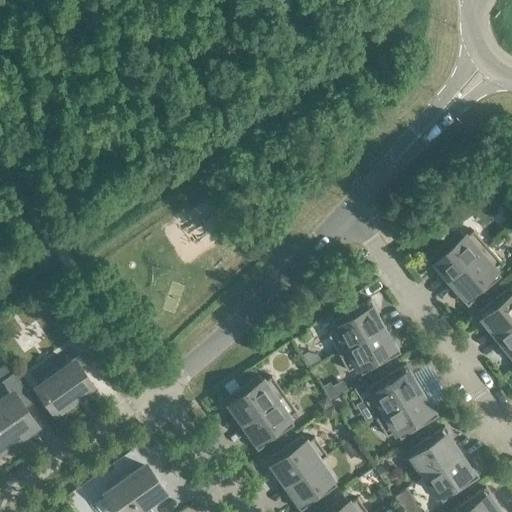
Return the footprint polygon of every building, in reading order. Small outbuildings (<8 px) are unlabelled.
[(493,197),(486,187),(476,194),(483,204),(493,197)] [(437,266),(449,280),(487,246),(473,230),(465,237),(459,230),(426,260),(434,268),(437,266)] [(501,262),(487,246),(449,280),(462,294),(459,297),(467,306),(500,276),(494,269),(501,262)] [(485,321),(497,336),(511,323),(511,290),(509,287),(474,315),(482,324),(485,321)] [(327,333),(337,352),(382,328),(372,311),(376,309),(370,299),(331,320),(336,328),(327,333)] [(511,323),(497,336),(509,351),(506,353),(511,361),(511,323)] [(391,344),(382,328),(337,352),(347,371),(356,366),(361,374),(400,353),(394,342),(391,344)] [(96,358),(81,337),(70,345),(77,355),(70,360),(73,363),(60,372),(56,370),(49,375),(50,379),(38,387),(55,411),(70,401),(70,398),(76,393),(79,394),(91,386),(79,369),(84,365),(85,366),(96,358)] [(364,399),(375,417),(418,391),(409,375),(412,373),(406,363),(368,386),(373,394),(364,399)] [(34,402),(13,372),(1,381),(10,394),(0,401),(0,450),(34,426),(23,410),(34,402)] [(231,407),(242,423),(284,394),(271,376),(263,382),(258,374),(221,400),(228,410),(231,407)] [(336,396),(329,383),(322,387),(329,400),(336,396)] [(428,407),(418,391),(375,417),(386,436),(395,431),(400,439),(438,416),(432,405),(428,407)] [(296,411),(284,394),(242,423),(253,438),(250,440),(257,450),(293,424),(288,417),(296,411)] [(331,405),(326,397),(320,400),(320,405),(323,410),(331,405)] [(338,414),(332,406),(324,412),(328,417),(332,418),(338,414)] [(407,450),(424,476),(458,453),(447,438),(451,435),(444,425),(407,450)] [(274,468),(285,484),(326,454),(314,437),(306,443),(301,435),(264,461),(271,470),(274,468)] [(358,449),(351,439),(341,446),(349,456),(358,449)] [(469,469),(458,453),(424,476),(441,501),(478,477),(472,467),(469,469)] [(327,455),(326,454),(285,484),(296,499),(293,501),(300,511),(336,485),(319,461),(327,455)] [(151,511),(148,507),(147,505),(151,500),(163,492),(144,466),(133,474),(129,474),(126,475),(123,476),(121,479),(119,481),(117,485),(106,493),(119,511),(151,511)] [(375,469),(382,480),(387,476),(381,466),(375,469)] [(499,511),(489,498),(492,496),(485,486),(450,511),(499,511)] [(385,504),(392,499),(384,488),(377,493),(385,504)] [(367,511),(357,498),(349,503),(343,496),(320,511),(367,511)]
